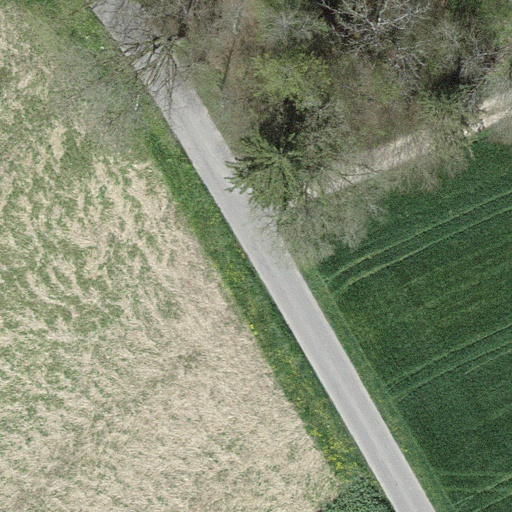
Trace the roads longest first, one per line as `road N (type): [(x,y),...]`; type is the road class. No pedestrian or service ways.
road 1 (unclassified): [(112,0),(413,511)]
road 2 (track): [(247,219),(511,100)]
